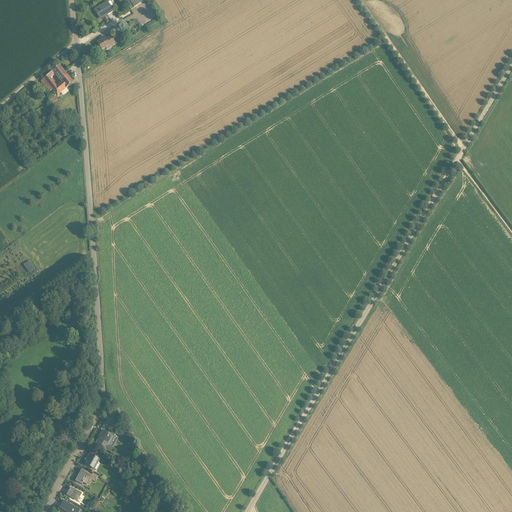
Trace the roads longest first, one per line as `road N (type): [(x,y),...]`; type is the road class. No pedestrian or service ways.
road 1 (unclassified): [(246,511),(511,66)]
road 2 (tertiary): [(43,511),(102,399),(74,44)]
road 3 (track): [(360,0),(463,147)]
